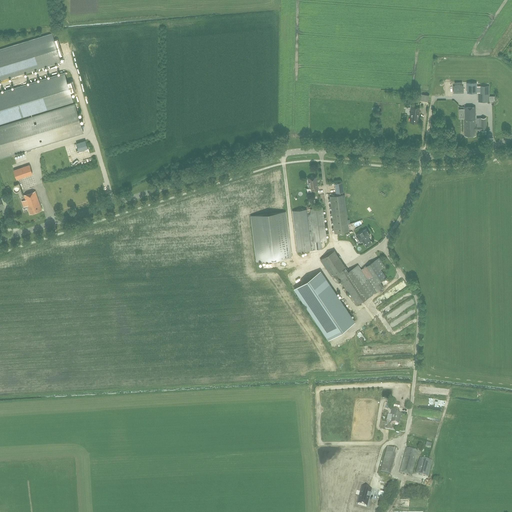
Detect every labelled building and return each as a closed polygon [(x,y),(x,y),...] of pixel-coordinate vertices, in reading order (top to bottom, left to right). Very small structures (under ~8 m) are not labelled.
[(478,86),(479,102),(489,101),(489,96),(489,86),(478,86)] [(418,123),(419,107),(411,106),(409,122),(418,123)] [(481,118),(477,118),(477,126),(476,126),(475,107),(464,107),(464,136),(476,135),(476,130),(481,130),(486,130),(486,118),(481,118)] [(32,174),(29,165),(13,171),(16,179),(32,174)] [(308,178),(309,188),(311,188),(311,191),(318,190),(317,183),(316,183),(316,177),(308,178)] [(42,210),(35,191),(24,195),(30,214),(42,210)] [(344,195),(330,197),(334,233),(349,232),(344,195)] [(326,240),(322,207),(292,211),(297,252),(321,249),(320,241),(326,240)] [(251,216),(256,262),(291,257),(285,212),(251,216)] [(366,229),(356,235),(360,242),(362,241),(366,246),(371,243),(367,237),(370,235),(366,229)] [(332,276),(344,268),(336,255),(335,256),(332,251),(320,260),(332,276)] [(344,268),(332,276),(336,274),(357,305),(383,287),(379,282),(386,277),(380,269),(385,266),(379,257),(366,266),(361,269),(358,265),(351,269),(348,271),(345,268),(344,268)] [(320,270),(293,289),(328,340),(355,322),(320,270)] [(412,311),(402,317),(405,321),(414,315),(412,311)] [(410,329),(414,327),(412,324),(414,322),(413,320),(406,324),(410,329)] [(392,415),(391,423),(398,424),(400,418),(401,414),(398,413),(398,410),(392,408),(391,414),(392,415)] [(387,447),(386,452),(380,472),(390,474),(397,449),(387,447)] [(411,476),(418,451),(406,448),(399,472),(411,476)] [(420,458),(416,473),(428,477),(432,461),(420,458)] [(386,486),(380,485),(377,498),(382,499),(386,486)] [(371,489),(362,487),(358,504),(366,506),(371,489)]
